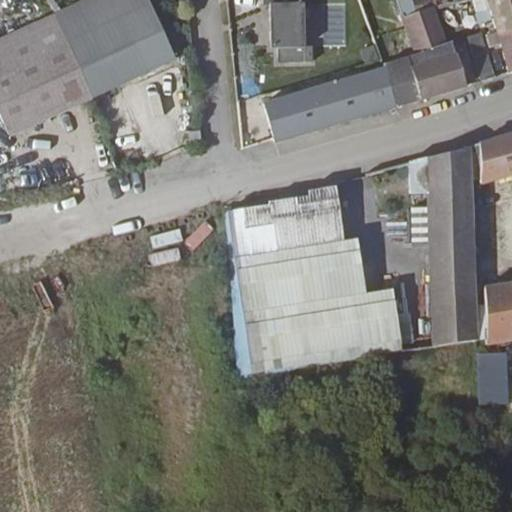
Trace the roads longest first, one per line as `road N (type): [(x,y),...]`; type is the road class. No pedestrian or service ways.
road 1 (residential): [(511,99),(215,187)]
road 2 (residential): [(215,187),(204,0)]
